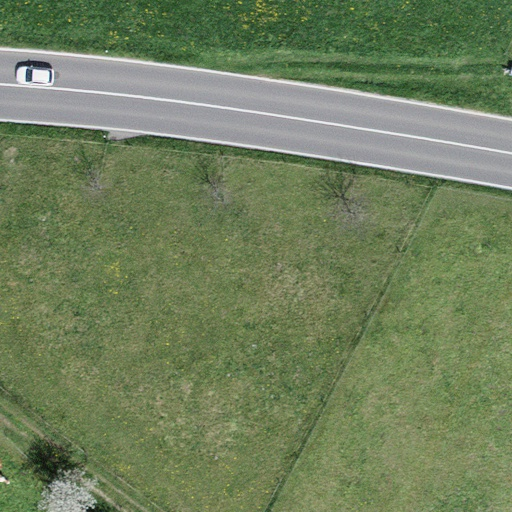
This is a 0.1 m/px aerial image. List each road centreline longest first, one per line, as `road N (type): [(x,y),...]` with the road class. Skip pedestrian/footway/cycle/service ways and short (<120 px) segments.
road 1 (secondary): [(511,156),(119,94),(0,84)]
road 2 (track): [(0,407),(131,511)]
